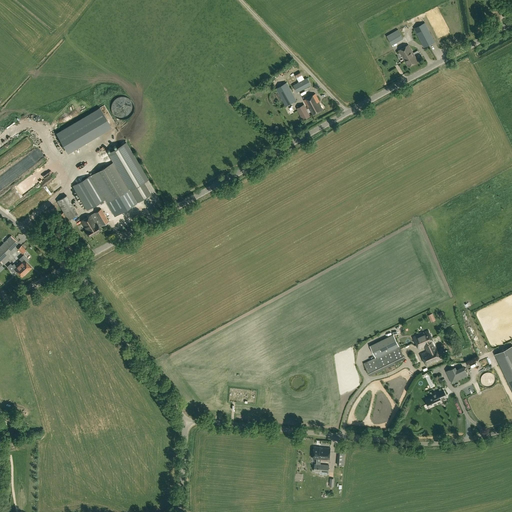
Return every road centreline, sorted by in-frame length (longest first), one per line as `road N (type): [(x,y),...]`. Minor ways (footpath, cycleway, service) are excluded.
road 1 (tertiary): [(71,265),(511,22)]
road 2 (unclassified): [(186,421),(434,444),(511,428)]
road 3 (tertiary): [(186,421),(71,265)]
